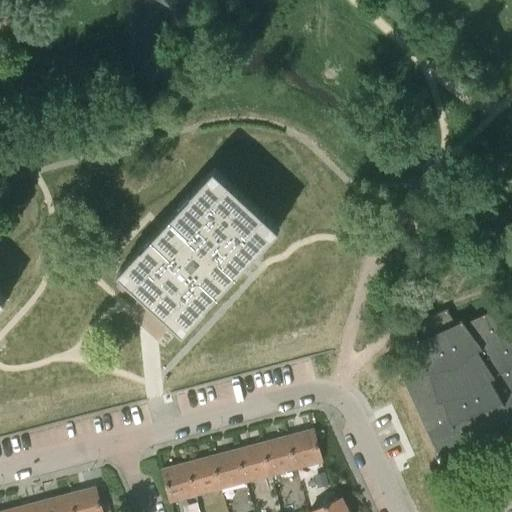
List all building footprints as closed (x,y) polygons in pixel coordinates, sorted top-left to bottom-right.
[(139,246),(115,271),(181,332),(204,306),(253,252),(254,253),(277,228),(212,167),(188,192),(189,193),(139,246)] [(419,329),(421,334),(416,336),(422,367),(401,377),(437,456),(435,456),(445,473),(496,449),(506,445),(511,442),(511,328),(501,304),(452,317),(448,308),(417,322),(419,329)] [(308,372),(305,359),(285,363),(288,376),(308,372)] [(313,429),(287,436),(296,469),(322,462),(319,452),(313,429)] [(262,442),(271,475),(296,469),(287,436),(262,442)] [(237,449),(246,482),(271,475),(262,442),(237,449)] [(212,456),(221,488),(246,482),(237,449),(212,456)] [(221,488),(212,456),(187,462),(196,495),(221,488)] [(170,502),(196,495),(187,462),(161,469),(170,502)] [(313,477),(317,488),(327,485),(323,473),(313,477)] [(101,511),(95,487),(70,493),(75,511),(101,511)] [(45,500),(48,511),(75,511),(70,493),(45,500)] [(350,511),(349,510),(347,510),(341,497),(307,511),(350,511)] [(20,506),(21,511),(48,511),(45,500),(20,506)]
